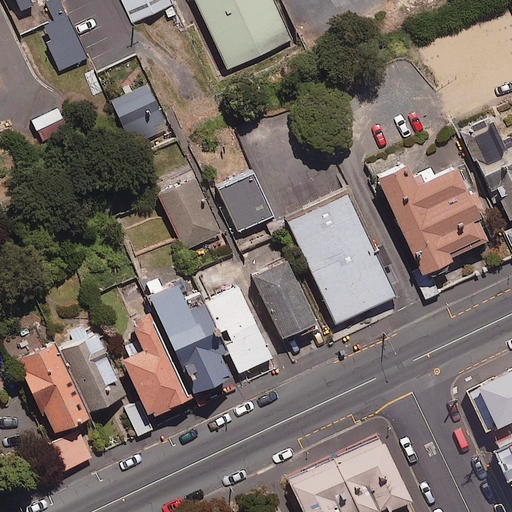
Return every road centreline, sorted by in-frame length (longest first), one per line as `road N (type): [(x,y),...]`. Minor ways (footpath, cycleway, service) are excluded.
road 1 (tertiary): [(399,368),(102,511)]
road 2 (residential): [(468,511),(399,368)]
road 3 (tertiary): [(511,315),(399,368)]
